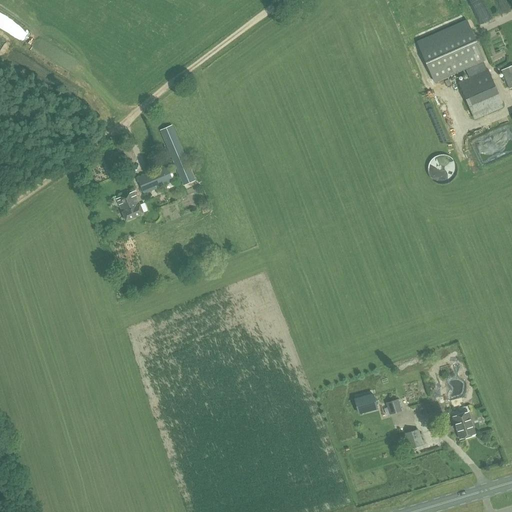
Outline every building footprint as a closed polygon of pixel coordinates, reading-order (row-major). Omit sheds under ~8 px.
[(458,82),(475,119),(504,106),(488,69),(487,69),(484,61),(485,61),(472,31),(467,19),(417,41),(422,53),(434,83),(466,69),(469,77),(458,82)] [(511,65),(501,70),(509,88),(511,87),(511,65)] [(160,130),(183,186),(196,181),(172,125),(160,130)] [(500,144),(511,138),(511,133),(508,126),(476,140),(479,147),(485,144),(485,145),(498,139),(500,144)] [(137,177),(144,194),(166,185),(168,188),(175,185),(174,182),(173,182),(167,165),(137,177)] [(117,199),(126,221),(144,213),(140,205),(134,191),(117,199)] [(355,400),(359,413),(377,408),(373,395),(355,400)] [(385,403),(390,414),(402,411),(398,399),(385,403)] [(453,417),(460,439),(475,434),(468,412),(453,417)] [(404,433),(409,449),(423,444),(418,429),(404,433)] [(443,441),(432,442),(433,449),(444,447),(443,441)]
